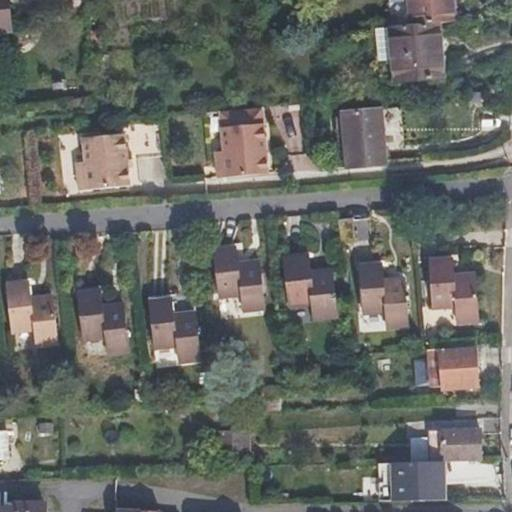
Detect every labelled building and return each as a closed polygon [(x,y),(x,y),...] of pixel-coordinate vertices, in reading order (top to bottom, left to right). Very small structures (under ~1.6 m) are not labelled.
[(0,0),(0,29),(11,28),(7,0),(0,0)] [(465,23),(462,0),(413,0),(414,2),(421,2),(423,26),(450,24),(465,23)] [(454,78),(450,24),(423,26),(369,30),(373,62),(390,61),(392,83),(454,78)] [(274,171),(269,105),(226,109),(229,150),(221,150),(224,176),(274,171)] [(386,166),(381,111),(342,114),(347,170),(386,166)] [(135,186),(132,149),(137,148),(144,153),(172,151),(169,115),(129,119),(130,133),(88,137),(90,161),(82,162),(85,190),(135,186)] [(356,246),(355,222),(341,223),(344,248),(356,246)] [(266,309),(262,266),(242,267),(240,251),(217,253),(221,296),(243,294),(244,311),(266,309)] [(338,319),(333,277),(313,278),(311,261),(287,264),(292,307),(314,305),(316,321),(338,319)] [(479,320),(475,277),(455,279),(453,263),(430,265),(434,309),(456,307),(457,322),(479,320)] [(411,328),(406,284),(386,287),(384,270),(361,273),(366,315),(387,314),(389,330),(411,328)] [(56,341),(52,298),(32,299),(30,283),(7,285),(11,329),(33,327),(35,343),(56,341)] [(129,350),(125,307),(104,309),(102,292),(79,294),(83,338),(106,336),(108,352),(129,350)] [(200,359),(196,316),(175,318),(174,302),(151,304),(155,348),(177,346),(179,361),(200,359)] [(479,370),(477,349),(442,351),(445,388),(473,387),(472,370),(479,370)] [(482,460),(482,429),(444,429),(443,433),(444,461),(482,460)] [(254,462),(253,431),(236,432),(238,462),(254,462)] [(445,501),(444,463),(394,463),(395,501),(445,501)] [(52,511),(52,503),(28,504),(28,511),(5,511),(4,511),(52,511)]
